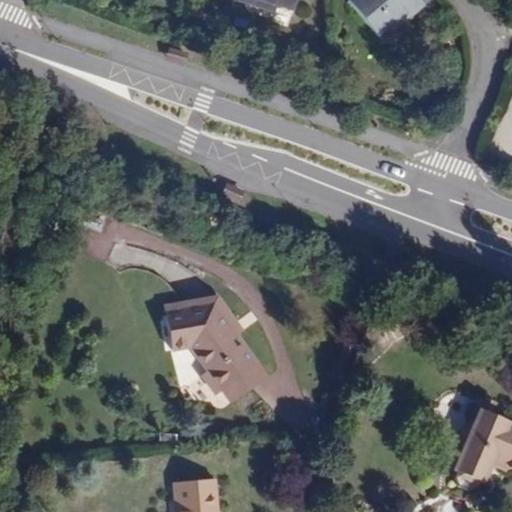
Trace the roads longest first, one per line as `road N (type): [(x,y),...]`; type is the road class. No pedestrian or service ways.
road 1 (tertiary): [(436,187),(184,95),(48,62)]
road 2 (tertiary): [(48,62),(187,140),(418,227)]
road 3 (residential): [(463,0),(491,45),(490,93),(436,187)]
